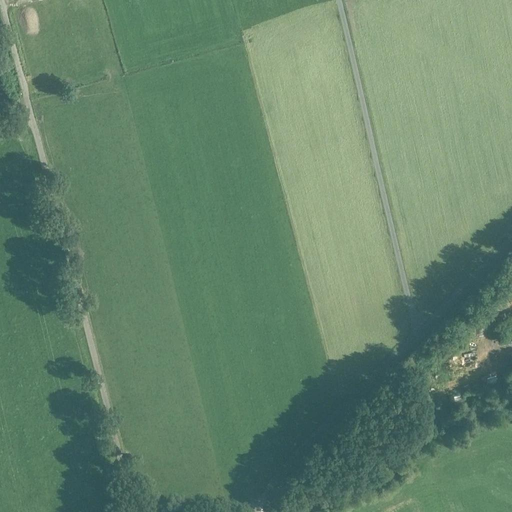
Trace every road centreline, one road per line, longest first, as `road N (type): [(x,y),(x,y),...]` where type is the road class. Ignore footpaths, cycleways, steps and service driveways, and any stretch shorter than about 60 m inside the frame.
road 1 (tertiary): [(263,508),(278,478),(511,240)]
road 2 (track): [(268,491),(309,485),(511,397)]
